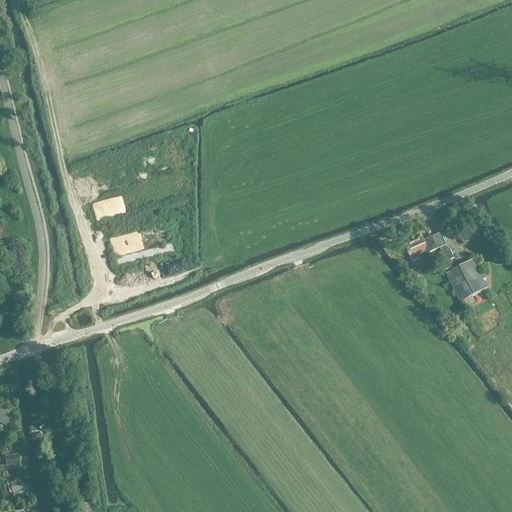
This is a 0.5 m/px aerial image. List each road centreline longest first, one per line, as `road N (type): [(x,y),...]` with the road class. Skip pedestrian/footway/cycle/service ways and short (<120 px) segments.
road 1 (tertiary): [(0,360),(108,328),(511,174)]
road 2 (track): [(19,0),(94,303),(68,314),(61,340)]
